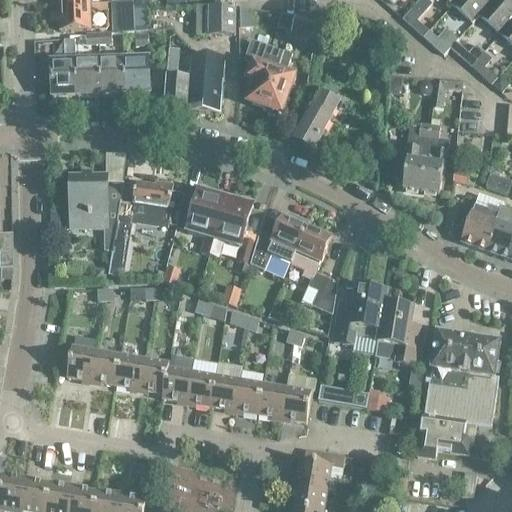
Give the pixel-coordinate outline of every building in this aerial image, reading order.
[(395,0),(386,13),(399,22),(413,0),(395,0)] [(423,41),(429,34),(417,23),(432,6),(425,0),(422,0),(402,23),(423,41)] [(458,0),(452,8),(473,26),(479,19),(480,19),(497,0),(458,0)] [(511,0),(497,0),(480,19),(500,37),(511,22),(511,0)] [(90,6),(59,7),(60,33),(91,32),(90,10),(97,13),(108,12),(108,5),(90,6)] [(236,8),(209,8),(209,37),(235,37),(236,8)] [(239,12),(239,31),(251,31),(251,19),(250,19),(250,12),(239,12)] [(296,18),(291,36),(313,42),(318,24),(296,18)] [(511,22),(500,37),(511,47),(511,22)] [(429,34),(423,41),(444,59),(457,44),(449,37),(442,45),(429,34)] [(99,36),(99,49),(113,48),(112,35),(99,36)] [(99,49),(99,36),(86,37),(87,49),(99,49)] [(149,38),(135,38),(135,50),(149,50),(149,38)] [(471,70),(484,55),(476,48),(469,56),(457,45),(457,44),(444,59),(450,52),(471,70)] [(265,111),(278,73),(263,68),(267,55),(251,50),(247,63),(252,65),(247,80),(250,81),(248,89),(254,91),(249,105),(265,111)] [(165,113),(186,114),(188,81),(177,80),(178,53),(169,52),(165,113)] [(278,73),(265,111),(283,116),(295,79),(287,76),(293,56),(285,54),(278,73)] [(484,55),(471,70),(492,89),(498,82),(485,70),(492,62),(484,55)] [(125,62),(126,97),(150,96),(149,61),(125,62)] [(101,98),(126,97),(125,62),(100,63),(101,98)] [(75,64),(77,99),(101,98),(100,63),(75,64)] [(77,99),(75,64),(51,64),(51,65),(52,84),(52,99),(77,99)] [(36,66),(36,84),(52,84),(51,65),(36,66)] [(498,82),(492,89),(501,97),(510,87),(500,79),(498,82)] [(401,95),(403,80),(391,80),(390,97),(397,98),(401,95)] [(188,81),(186,114),(220,116),(222,83),(188,81)] [(463,85),(438,82),(436,96),(462,98),(463,85)] [(301,130),(294,142),(313,152),(338,107),(321,97),(313,111),(311,111),(306,120),(303,119),(298,128),(301,130)] [(422,197),(431,128),(421,127),(421,128),(411,127),(408,150),(407,150),(404,169),(407,170),(403,195),(422,197)] [(431,128),(422,197),(439,199),(442,175),(444,175),(447,155),(446,155),(447,150),(439,149),(441,130),(431,128)] [(455,173),(452,185),(467,188),(469,176),(455,173)] [(485,191),(507,199),(511,185),(490,177),(485,191)] [(107,181),(106,181),(91,181),(82,181),(69,181),(69,182),(69,187),(65,187),(65,200),(69,200),(69,202),(69,204),(69,220),(69,234),(104,234),(104,254),(112,255),(117,226),(124,185),(123,185),(107,185),(107,181)] [(136,187),(131,226),(167,231),(173,188),(160,186),(159,191),(136,187)] [(210,259),(226,201),(210,197),(210,195),(203,193),(202,195),(198,194),(196,201),(183,198),(175,232),(188,234),(187,236),(205,241),(201,256),(210,259)] [(424,200),(423,210),(451,212),(452,202),(424,200)] [(250,269),(250,268),(257,246),(244,242),(246,235),(253,208),(249,207),(249,205),(242,203),(241,205),(226,201),(210,259),(220,261),(224,246),(242,250),(237,265),(250,269)] [(494,235),(499,220),(475,211),(462,246),(489,256),(497,235),(494,235)] [(511,215),(502,212),(499,220),(494,235),(497,235),(489,256),(509,263),(511,255),(511,215)] [(292,267),(307,232),(284,222),(278,235),(262,228),(257,246),(250,268),(267,276),(274,259),(292,267)] [(131,227),(117,226),(112,255),(112,257),(126,258),(131,227)] [(307,232),(292,267),(292,268),(305,274),(302,280),(311,284),(308,290),(317,295),(311,309),(333,319),(338,286),(316,276),(331,242),(307,232)] [(0,281),(10,281),(11,271),(12,271),(12,237),(0,237),(0,281)] [(181,274),(168,270),(162,287),(175,291),(181,274)] [(108,271),(94,271),(94,284),(108,284),(108,271)] [(236,311),(242,293),(226,288),(221,306),(236,311)] [(379,342),(386,307),(388,294),(358,289),(354,316),(339,314),(334,345),(356,349),(357,339),(379,342)] [(153,304),(153,292),(145,292),(145,304),(153,304)] [(153,292),(153,304),(162,304),(162,292),(153,292)] [(97,306),(106,305),(105,293),(97,293),(97,306)] [(114,293),(105,293),(106,305),(114,305),(114,293)] [(202,318),(206,307),(198,304),(194,316),(202,318)] [(206,307),(202,318),(210,321),(214,309),(206,307)] [(386,307),(379,342),(376,361),(398,365),(397,367),(420,371),(425,339),(411,336),(415,312),(386,307)] [(268,321),(280,325),(282,318),(271,314),(268,321)] [(246,349),(248,334),(250,321),(232,315),(230,327),(244,332),(241,348),(246,349)] [(272,329),(250,321),(248,334),(256,336),(256,335),(269,339),(272,329)] [(294,348),(296,336),(289,334),(286,346),(294,348)] [(296,336),(294,348),(292,363),(300,364),(301,351),(305,339),(296,336)] [(437,336),(422,434),(418,461),(435,464),(436,455),(469,460),(471,449),(473,449),(476,429),(492,431),(499,382),(495,381),(500,345),(437,336)] [(91,385),(97,353),(98,343),(76,339),(74,349),(72,349),(66,380),(91,385)] [(97,353),(91,385),(115,389),(121,357),(97,353)] [(121,357),(115,389),(139,393),(145,361),(121,357)] [(163,402),(169,366),(145,361),(139,393),(163,397),(162,402),(163,402)] [(218,365),(216,379),(210,410),(234,414),(239,384),(242,369),(218,365)] [(169,366),(163,402),(187,406),(192,375),(168,371),(169,366)] [(192,375),(187,406),(210,410),(216,379),(192,375)] [(387,416),(389,401),(377,399),(380,381),(371,380),(367,413),(387,416)] [(239,384),(234,414),(258,418),(263,388),(239,384)] [(263,388),(258,418),(281,423),(287,392),(263,388)] [(353,395),(321,390),(318,404),(322,405),(351,409),(353,395)] [(287,392),(281,423),(306,427),(311,396),(287,392)] [(296,487),(328,493),(332,470),(344,472),(346,460),(306,453),(304,464),(300,463),(296,487)] [(398,479),(400,470),(382,467),(381,477),(398,479)] [(473,502),(476,478),(465,476),(461,500),(473,502)] [(0,511),(20,511),(26,481),(1,477),(0,481),(0,511)] [(45,511),(50,485),(26,481),(20,511),(45,511)] [(70,511),(74,489),(50,485),(45,511),(70,511)] [(324,511),(328,493),(296,487),(291,511),(297,511),(324,511)] [(94,511),(98,493),(74,489),(70,511),(94,511)] [(119,511),(122,497),(98,493),(94,511),(119,511)] [(383,511),(393,511),(396,497),(382,495),(379,511),(383,511)] [(122,497),(119,511),(145,511),(147,501),(122,497)]
